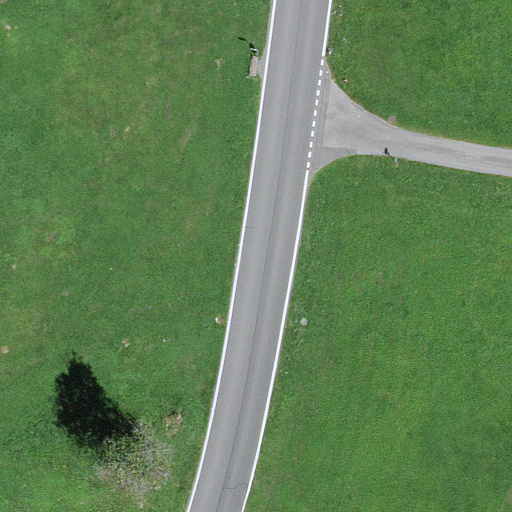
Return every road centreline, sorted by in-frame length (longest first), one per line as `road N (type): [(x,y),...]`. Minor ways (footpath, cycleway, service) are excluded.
road 1 (tertiary): [(301,0),(274,223),(245,391),(213,511)]
road 2 (track): [(285,127),(511,165)]
